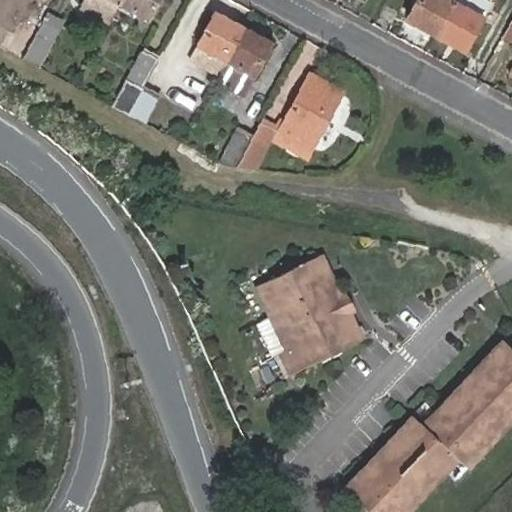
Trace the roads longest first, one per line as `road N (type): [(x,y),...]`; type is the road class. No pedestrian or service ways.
road 1 (motorway): [(210,511),(126,286),(88,219),(0,136)]
road 2 (motorway): [(0,218),(49,260),(80,311),(99,381),(98,434),(71,511)]
road 3 (residential): [(282,0),(511,123)]
